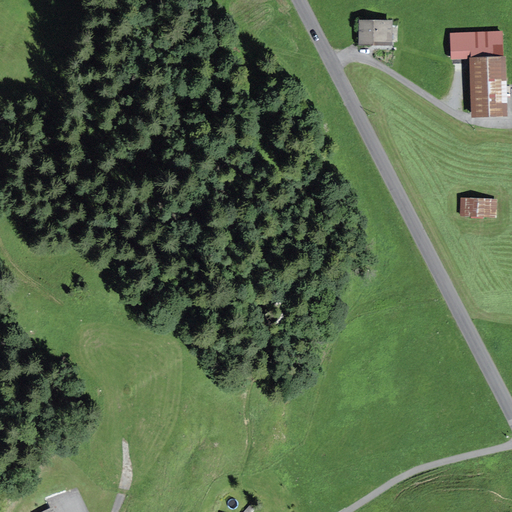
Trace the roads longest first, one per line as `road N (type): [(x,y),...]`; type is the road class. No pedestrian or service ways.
road 1 (tertiary): [(298,0),(511,415)]
road 2 (residential): [(347,511),(414,470),(511,446)]
